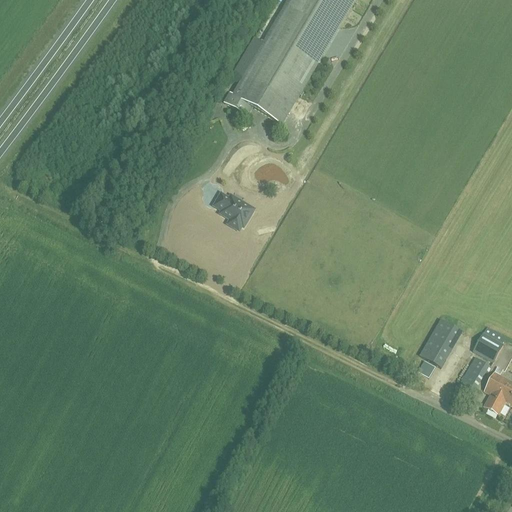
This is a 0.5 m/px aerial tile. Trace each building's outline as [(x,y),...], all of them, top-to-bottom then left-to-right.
[(291,0),(234,97),(231,95),(225,105),(246,117),(252,109),(281,126),(354,0),(291,0)] [(241,228),(242,227),(243,228),(253,212),(241,205),(240,208),(222,197),(215,207),(224,212),(227,218),(231,221),(231,222),(231,224),(232,226),(234,228),(236,229),(238,229),(241,228)] [(423,358),(446,370),(466,333),(443,321),(423,358)] [(493,365),(504,346),(483,335),(473,354),(493,365)] [(490,367),(476,359),(453,399),(466,407),(490,367)] [(432,381),(438,368),(427,363),(421,375),(432,381)] [(490,397),(483,409),(498,417),(505,405),(511,408),(511,383),(494,374),(487,388),(484,393),(490,397)]
